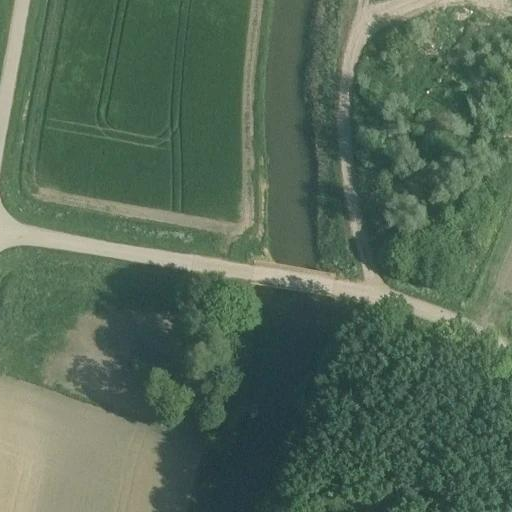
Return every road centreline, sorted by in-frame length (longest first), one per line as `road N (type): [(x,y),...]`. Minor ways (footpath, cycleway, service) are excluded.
road 1 (unclassified): [(511,345),(472,322),(375,290),(0,240)]
road 2 (unclassified): [(0,152),(26,0)]
